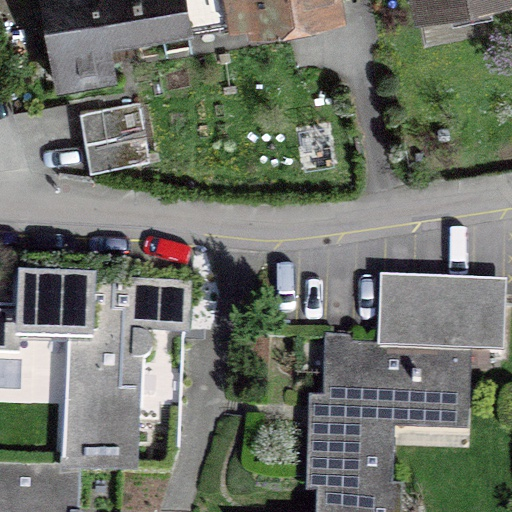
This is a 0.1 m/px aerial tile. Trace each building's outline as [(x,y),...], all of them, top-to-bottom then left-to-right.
[(42,0),(57,83),(114,74),(109,42),(333,4),(332,0),(42,0)] [(139,102),(80,112),(90,171),(149,161),(139,102)] [(136,325),(183,327),(185,288),(20,281),(19,295),(0,294),(0,349),(18,350),(18,334),(77,337),(71,468),(75,468),(130,471),(135,362),(147,359),(152,350),(146,338),(136,335),(136,325)] [(381,338),(380,348),(466,352),(500,353),(503,293),(383,288),(381,338)] [(320,511),(395,511),(397,489),(387,489),(389,414),(463,417),(466,352),(380,348),(348,347),(347,373),(328,372),(326,428),(312,427),(310,491),(321,491),(320,511)] [(73,511),(75,468),(71,468),(0,464),(0,511),(73,511)]
